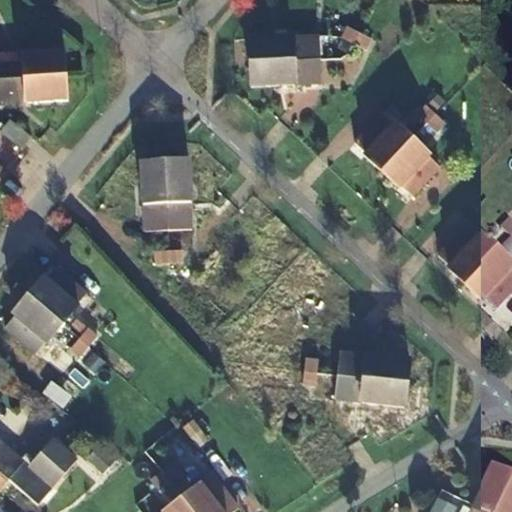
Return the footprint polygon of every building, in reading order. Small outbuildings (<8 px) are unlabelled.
[(253,66),(335,61),(334,38),(251,43),(253,66)] [(0,57),(0,81),(69,78),(68,55),(0,57)] [(337,84),(335,61),(253,66),(254,89),(337,84)] [(408,100),(427,80),(416,70),(397,90),(408,100)] [(69,78),(0,81),(0,106),(71,103),(69,78)] [(386,174),(439,118),(422,101),(370,158),(386,174)] [(28,145),(37,130),(14,116),(5,131),(28,145)] [(439,118),(386,174),(404,191),(446,145),(457,134),(439,118)] [(168,164),(173,240),(175,275),(200,273),(191,163),(168,164)] [(168,240),(173,240),(168,164),(145,166),(149,242),(154,267),(169,266),(168,240)] [(115,243),(125,231),(105,213),(94,226),(115,243)] [(452,271),(469,288),(511,242),(511,221),(506,216),(452,271)] [(511,242),(469,288),(485,304),(511,275),(511,242)] [(46,282),(31,300),(90,350),(105,333),(46,282)] [(74,369),(90,350),(31,300),(16,318),(74,369)] [(317,373),(408,386),(412,363),(335,351),(335,355),(319,353),(317,373)] [(405,409),(408,386),(317,373),(313,394),(405,409)] [(103,421),(116,407),(91,386),(79,400),(103,421)] [(310,415),(313,398),(285,393),(282,411),(310,415)] [(165,473),(193,511),(223,511),(185,458),(183,460),(170,442),(152,455),(158,463),(165,473)] [(0,448),(0,473),(10,482),(12,480),(25,490),(24,492),(41,507),(77,465),(53,446),(35,467),(26,460),(21,466),(0,448)] [(152,455),(150,452),(131,466),(139,477),(158,463),(152,455)] [(499,511),(511,487),(511,479),(494,471),(474,511),(499,511)] [(0,493),(10,482),(0,473),(0,493)] [(193,511),(165,473),(146,486),(164,511),(193,511)] [(511,511),(511,487),(499,511),(511,511)]
